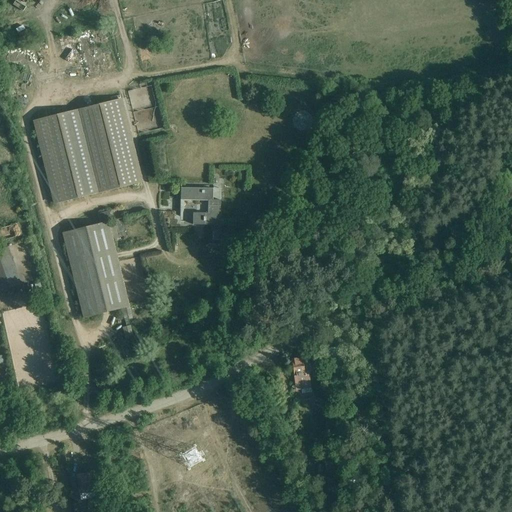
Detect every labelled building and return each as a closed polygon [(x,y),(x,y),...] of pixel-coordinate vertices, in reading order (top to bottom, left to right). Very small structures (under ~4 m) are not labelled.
[(122,98),(32,120),(52,203),(142,182),(122,98)] [(182,185),(181,185),(180,217),(181,217),(182,200),(208,201),(208,213),(193,213),(193,225),(220,225),(221,200),(213,200),(213,189),(182,188),(182,185)] [(62,233),(83,318),(122,309),(125,321),(133,319),(130,307),(109,221),(112,221),(109,211),(97,214),(100,223),(62,233)] [(0,236),(0,238),(20,234),(18,224),(0,227),(0,236)] [(0,291),(21,284),(9,247),(0,249),(0,291)] [(41,282),(35,284),(38,298),(44,296),(41,282)] [(122,328),(126,340),(134,338),(131,326),(122,328)] [(341,347),(329,349),(331,363),(337,362),(343,361),(341,347)] [(302,358),(291,359),(296,389),(291,390),(291,395),(312,392),(309,374),(305,375),(302,358)] [(326,473),(335,472),(334,461),(328,461),(328,462),(325,462),(326,473)] [(344,461),(336,462),(337,474),(346,473),(344,461)] [(91,473),(77,476),(81,500),(88,499),(89,505),(98,504),(91,473)] [(354,495),(346,490),(343,495),(350,500),(354,495)]
